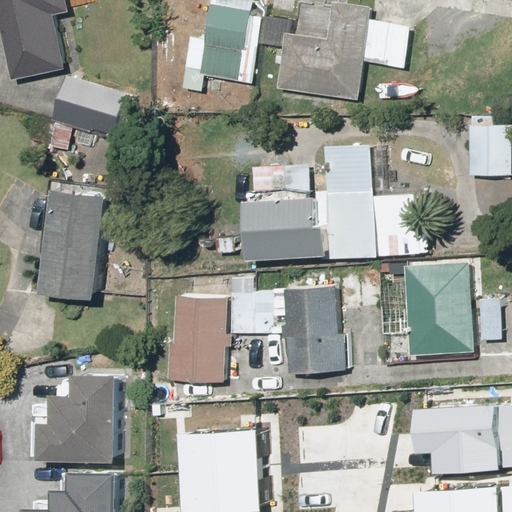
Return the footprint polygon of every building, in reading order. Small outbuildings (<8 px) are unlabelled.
[(72,71),(60,15),(76,11),(73,0),(0,0),(18,82),(72,71)] [(217,0),(205,75),(246,81),(257,11),(259,0),(257,0),(217,0)] [(333,39),(291,33),(283,89),(364,100),(377,7),(338,1),(333,39)] [(124,126),(134,94),(71,75),(57,121),(95,132),(99,118),(124,126)] [(511,118),(476,117),(474,178),(511,179),(511,118)] [(312,129),(258,127),(257,191),(311,192),(312,129)] [(115,198),(56,191),(44,292),(103,298),(115,198)] [(330,195),(250,200),(254,262),(334,257),(330,195)] [(474,261),(409,266),(416,357),(480,352),(474,261)] [(340,287),(288,291),(296,374),(347,370),(340,287)] [(236,297),(183,293),(178,381),(230,384),(236,297)] [(57,395),(56,424),(44,423),(43,461),(123,463),(125,375),(80,374),(80,396),(57,395)] [(450,444),(451,464),(511,461),(511,403),(431,408),(433,445),(450,444)] [(201,427),(207,507),(283,501),(277,422),(201,427)] [(126,511),(126,510),(124,510),(126,472),(77,471),(77,488),(58,488),(58,508),(31,508),(31,511),(126,511)] [(511,511),(511,476),(432,482),(434,511),(511,511)]
